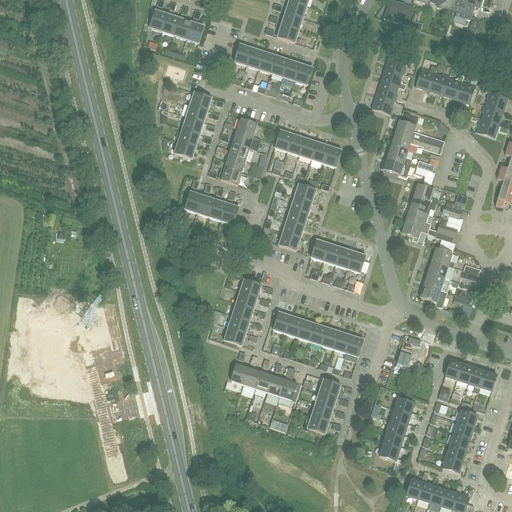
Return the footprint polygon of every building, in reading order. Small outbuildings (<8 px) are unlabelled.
[(306,9),(308,0),(289,0),(289,3),(306,9)] [(451,13),(455,0),(428,0),(427,5),(429,6),(430,4),(437,6),(436,8),(451,13)] [(455,0),(451,13),(456,15),(455,18),(471,23),(475,9),(480,10),(482,0),(455,0)] [(389,2),(383,20),(406,27),(412,10),(389,2)] [(302,21),(306,9),(289,3),(285,15),(302,21)] [(162,33),(167,16),(155,13),(150,29),(162,33)] [(298,33),(302,21),(285,15),(281,27),(298,33)] [(174,37),(179,20),(167,16),(162,33),(174,37)] [(186,41),(192,24),(179,20),(174,37),(186,41)] [(204,28),(192,24),(186,41),(199,45),(204,28)] [(294,44),(298,33),(281,27),(277,39),(294,44)] [(471,50),(477,31),(469,28),(468,31),(466,31),(462,42),(465,43),(464,47),(471,50)] [(246,67),(252,50),(240,47),(234,64),(246,67)] [(259,71),(264,54),(252,50),(246,67),(259,71)] [(271,75),(276,58),(264,54),(259,71),(271,75)] [(158,70),(179,78),(183,69),(186,70),(190,61),(173,55),(172,58),(176,59),(173,65),(166,62),(163,70),(159,68),(158,70)] [(405,69),(407,63),(389,57),(385,71),(403,77),(404,77),(406,70),(405,69)] [(283,79),(288,62),(276,58),(271,75),(283,79)] [(295,83),(300,66),(288,62),(283,79),(295,83)] [(312,69),(300,66),(295,83),(307,87),(312,69)] [(429,94),(436,69),(432,68),(430,73),(429,72),(428,73),(421,70),(415,89),(429,94)] [(442,98),(449,78),(442,76),(442,77),(435,75),(437,70),(436,69),(429,94),(442,98)] [(400,83),(403,77),(385,71),(380,84),(398,90),(404,92),(406,87),(401,85),(402,84),(400,83)] [(456,102),(463,78),(458,76),(457,81),(455,80),(455,81),(449,79),(449,78),(442,98),(456,102)] [(268,77),(265,84),(273,86),(276,79),(268,77)] [(475,87),(468,85),(462,84),(464,78),(463,78),(456,102),(470,106),(475,87)] [(396,96),(398,90),(380,84),(376,98),(394,104),(394,103),(395,104),(397,97),(396,96)] [(194,94),(190,107),(207,112),(211,100),(194,94)] [(488,94),(486,101),(488,101),(486,107),(484,107),(503,113),(507,100),(488,94)] [(392,110),(394,104),(376,98),(371,111),(390,118),(393,110),(392,110)] [(203,124),(207,112),(190,107),(186,119),(203,124)] [(499,127),(503,113),(484,107),(482,114),(483,115),(481,121),(480,120),(480,121),(499,127)] [(199,136),(203,124),(186,119),(182,131),(199,136)] [(240,121),(236,133),(253,139),(257,126),(240,121)] [(494,141),(499,127),(480,121),(477,128),(479,128),(477,135),(494,141)] [(161,123),(159,132),(173,137),(175,128),(161,123)] [(399,123),(395,135),(440,150),(442,144),(428,139),(428,138),(414,134),(415,129),(399,123)] [(195,149),(199,136),(182,131),(178,143),(195,149)] [(249,151),(253,139),(236,133),(232,145),(249,151)] [(287,154),(292,137),(280,133),(274,150),(287,154)] [(440,150),(395,135),(391,147),(408,153),(410,146),(423,150),(423,151),(438,156),(440,150)] [(299,158),(305,141),(292,137),(287,154),(299,158)] [(311,162),(317,145),(305,141),(299,158),(311,162)] [(191,161),(195,149),(178,143),(174,155),(191,161)] [(245,163),(249,151),(232,145),(228,157),(245,163)] [(324,166),(329,148),(317,145),(311,162),(324,166)] [(405,160),(408,153),(391,147),(387,159),(410,167),(412,162),(405,160)] [(342,152),(329,148),(324,166),(336,170),(342,152)] [(241,174),(245,163),(228,157),(224,169),(241,174)] [(409,172),(410,167),(387,159),(383,172),(400,177),(402,170),(409,172)] [(419,163),(417,169),(432,174),(434,168),(419,163)] [(502,169),(500,174),(511,178),(511,164),(510,164),(507,171),(502,169)] [(241,174),(224,169),(222,168),(220,174),(222,175),(220,181),(237,187),(241,174)] [(511,178),(500,174),(498,181),(504,183),(502,189),(511,192),(511,178)] [(299,186),(295,199),(312,204),(316,192),(299,186)] [(417,186),(413,199),(430,204),(434,192),(417,186)] [(464,187),(463,193),(472,195),(473,189),(464,187)] [(511,192),(502,189),(495,207),(502,209),(504,203),(510,205),(511,199),(511,192)] [(197,214),(202,197),(190,194),(185,210),(197,214)] [(209,218),(214,201),(202,197),(197,214),(209,218)] [(308,216),(312,204),(295,199),(291,211),(308,216)] [(436,206),(430,204),(413,199),(409,211),(428,217),(431,211),(434,212),(436,206)] [(221,222),(226,205),(214,201),(209,218),(221,222)] [(447,204),(445,209),(460,214),(461,208),(447,204)] [(238,209),(226,205),(221,222),(233,226),(238,209)] [(458,220),(460,214),(445,209),(443,215),(458,220)] [(304,228),(308,216),(291,211),(287,223),(304,228)] [(426,225),(428,217),(409,211),(405,223),(429,230),(430,226),(426,225)] [(443,227),(456,231),(459,221),(446,217),(443,227)] [(300,241),(304,228),(287,223),(283,235),(300,241)] [(427,236),(429,230),(405,223),(401,235),(413,239),(412,243),(417,244),(420,234),(427,236)] [(439,227),(437,233),(455,239),(457,233),(439,227)] [(452,246),(455,239),(437,233),(435,240),(452,246)] [(296,253),(300,241),(283,235),(279,247),(296,253)] [(323,263),(329,246),(316,242),(311,259),(323,263)] [(335,267),(341,250),(329,246),(323,263),(335,267)] [(347,271),(353,254),(341,250),(335,267),(347,271)] [(435,250),(431,262),(448,268),(453,270),(455,264),(450,263),(452,256),(435,250)] [(365,258),(353,254),(347,271),(360,275),(365,258)] [(428,275),(445,280),(448,268),(431,262),(428,275)] [(466,267),(464,273),(478,278),(480,272),(466,267)] [(317,282),(319,277),(320,273),(313,271),(310,280),(317,282)] [(476,283),(478,278),(464,273),(462,279),(476,283)] [(441,292),(445,280),(428,275),(424,287),(441,292)] [(243,282),(239,295),(256,300),(260,288),(243,282)] [(442,310),(447,294),(441,292),(424,287),(420,299),(436,304),(435,308),(442,310)] [(458,291),(456,297),(471,301),(473,296),(458,291)] [(253,312),(256,300),(239,295),(235,307),(253,312)] [(469,308),(471,301),(456,297),(454,303),(469,308)] [(249,324),(253,312),(235,307),(232,319),(249,324)] [(285,336),(290,319),(278,315),(272,332),(285,336)] [(443,326),(446,319),(434,315),(432,323),(443,326)] [(245,336),(249,324),(232,319),(228,331),(245,336)] [(297,340),(302,323),(290,319),(285,336),(297,340)] [(309,344),(314,327),(302,323),(297,340),(309,344)] [(321,348),(326,331),(314,327),(309,344),(321,348)] [(241,348),(245,336),(228,331),(224,343),(241,348)] [(333,352),(338,334),(326,331),(321,348),(333,352)] [(345,355),(351,338),(338,334),(333,352),(345,355)] [(357,359),(362,344),(363,342),(351,338),(345,355),(357,359)] [(456,384),(461,368),(450,364),(445,380),(456,384)] [(243,388),(249,370),(236,366),(231,384),(243,388)] [(468,387),(473,371),(461,368),(456,384),(468,387)] [(255,391),(261,374),(249,370),(243,388),(255,391)] [(297,386),(289,383),(290,382),(291,382),(295,372),(288,370),(285,382),(279,399),(292,403),(297,386)] [(480,391),(485,375),(473,371),(468,387),(474,389),(472,394),(478,396),(479,391),(480,391)] [(267,395),(273,378),(261,374),(255,391),(267,395)] [(497,379),(485,375),(480,391),(491,395),(497,379)] [(279,399),(285,382),(273,378),(267,395),(279,399)] [(323,381),(319,393),(337,399),(341,386),(323,381)] [(333,411),(337,399),(319,393),(315,406),(333,411)] [(393,416),(410,421),(418,423),(419,419),(411,416),(414,407),(398,402),(393,416)] [(329,424),(333,411),(315,406),(311,418),(329,424)] [(461,414),(457,425),(474,430),(477,419),(461,414)] [(407,427),(410,421),(393,416),(390,427),(406,432),(414,435),(416,430),(407,427)] [(325,436),(329,424),(311,418),(307,430),(325,436)] [(470,442),(474,430),(457,425),(454,437),(470,442)] [(404,439),(406,432),(390,427),(386,438),(402,444),(411,446),(412,441),(404,439)] [(71,437),(60,438),(60,448),(72,447),(71,437)] [(466,454),(470,442),(454,437),(450,448),(466,454)] [(400,450),(402,444),(386,438),(383,449),(399,455),(407,457),(409,453),(400,450)] [(463,465),(466,454),(450,448),(446,460),(463,465)] [(396,461),(399,455),(383,449),(379,459),(395,464),(392,473),(400,476),(402,469),(403,469),(405,464),(396,461)] [(459,477),(463,465),(446,460),(442,471),(459,477)] [(420,503),(425,487),(428,479),(423,477),(421,485),(411,482),(406,499),(420,503)] [(432,507),(437,490),(439,482),(435,481),(432,489),(425,487),(420,503),(432,507)] [(443,510),(448,494),(451,486),(446,485),(444,493),(437,490),(432,507),(443,510)] [(448,511),(455,511),(460,498),(462,490),(458,488),(455,496),(448,494),(443,510),(448,511)] [(467,500),(460,498),(455,511),(465,511),(467,507),(469,502),(471,502),(473,493),(469,492),(467,500)]
